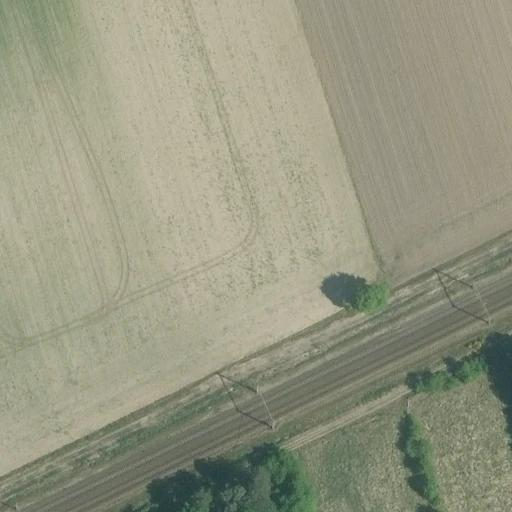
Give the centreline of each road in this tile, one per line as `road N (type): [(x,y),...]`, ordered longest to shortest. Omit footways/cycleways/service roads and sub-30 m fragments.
road 1 (track): [(396,301),(0,495)]
road 2 (track): [(396,301),(511,244)]
